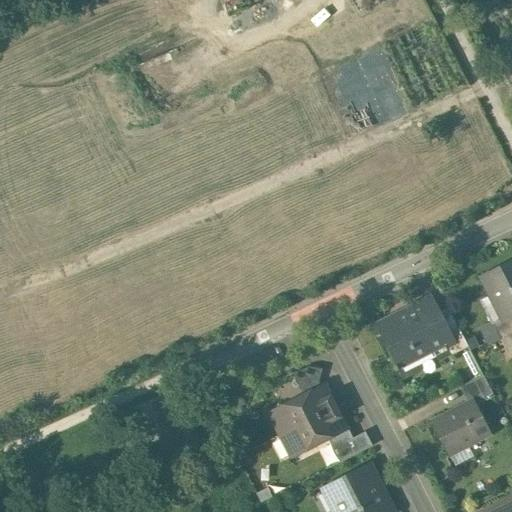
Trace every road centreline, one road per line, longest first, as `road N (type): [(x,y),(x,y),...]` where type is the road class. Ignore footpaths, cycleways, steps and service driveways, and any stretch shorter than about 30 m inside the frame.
road 1 (residential): [(322,307),(426,511)]
road 2 (residential): [(511,216),(322,307)]
road 3 (residential): [(322,307),(183,372)]
